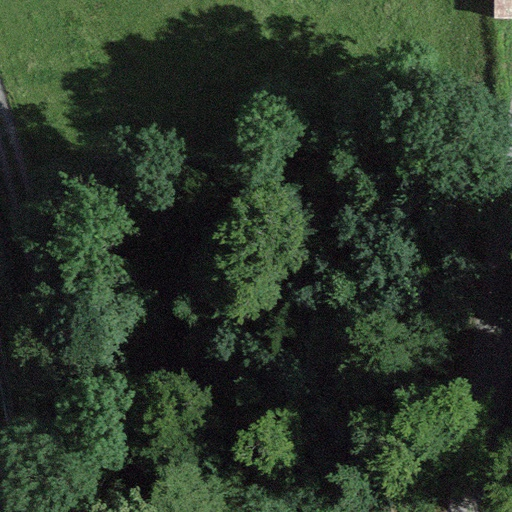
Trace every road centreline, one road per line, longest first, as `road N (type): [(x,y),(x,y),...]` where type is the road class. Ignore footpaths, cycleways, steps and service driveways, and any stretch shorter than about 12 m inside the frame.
road 1 (track): [(0,131),(82,511)]
road 2 (unclassified): [(511,233),(470,511)]
